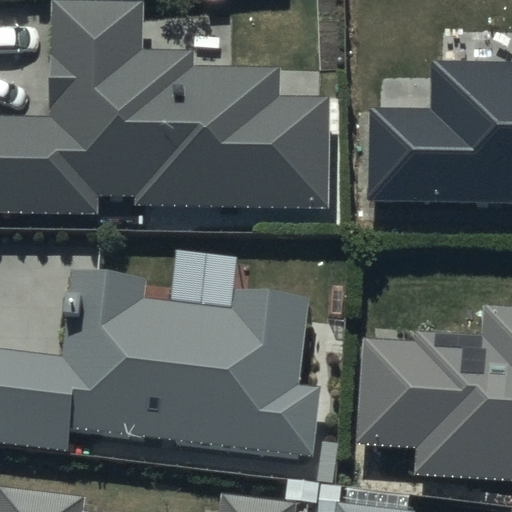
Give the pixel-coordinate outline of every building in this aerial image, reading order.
[(52,119),(0,119),(0,218),(103,219),(103,202),(137,202),(137,209),(330,209),(330,102),(282,102),(282,72),(197,72),(197,58),(146,58),(145,5),(52,5),(52,119)] [(436,113),(374,113),(374,206),(511,206),(511,69),(436,69),(436,113)] [(66,362),(0,354),(0,449),(72,457),(75,434),(316,460),(324,392),(299,389),(309,302),(236,294),(234,312),(147,303),(149,283),(75,275),(66,362)] [(420,346),(366,343),(360,450),(421,454),(420,478),(511,483),(511,311),(487,311),(486,338),(421,334),(420,346)] [(87,511),(89,499),(0,490),(0,511),(297,511),(298,508),(223,501),(222,511),(87,511)] [(339,496),(337,511),(413,511),(414,503),(339,496)]
